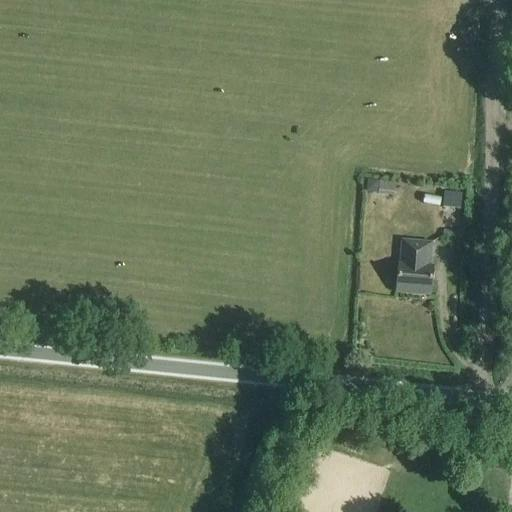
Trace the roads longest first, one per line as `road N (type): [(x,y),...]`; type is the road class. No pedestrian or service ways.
road 1 (unclassified): [(511,402),(0,348)]
road 2 (track): [(501,0),(476,398)]
road 3 (track): [(286,378),(242,511)]
